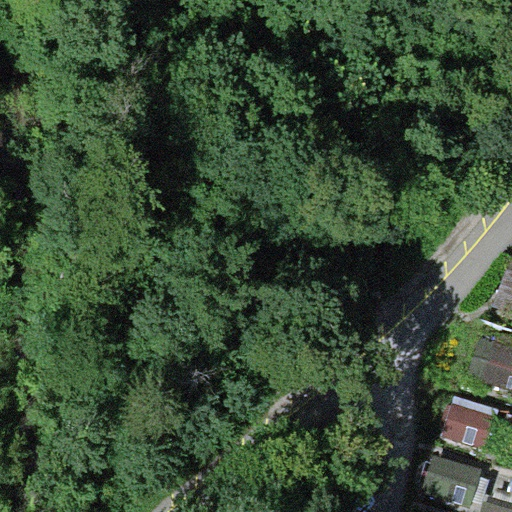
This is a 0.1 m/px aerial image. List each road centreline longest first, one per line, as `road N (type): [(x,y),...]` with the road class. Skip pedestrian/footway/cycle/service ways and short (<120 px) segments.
road 1 (residential): [(384,353),(196,511)]
road 2 (residential): [(384,353),(511,213)]
road 3 (track): [(379,511),(402,398),(384,353)]
